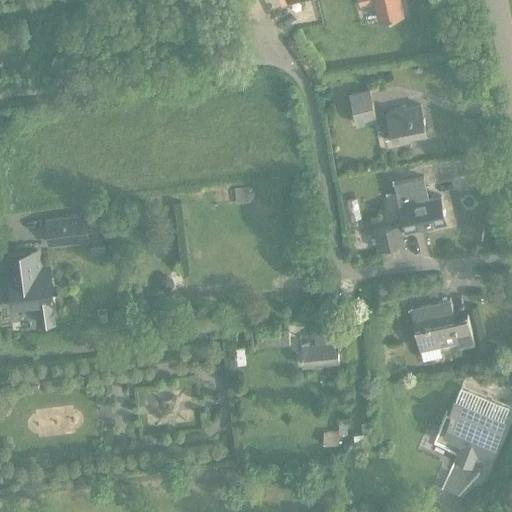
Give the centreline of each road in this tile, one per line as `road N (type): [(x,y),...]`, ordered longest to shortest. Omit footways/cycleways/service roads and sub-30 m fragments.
road 1 (residential): [(280,55),(311,103),(335,267),(355,279),(511,261)]
road 2 (residential): [(0,91),(280,55)]
